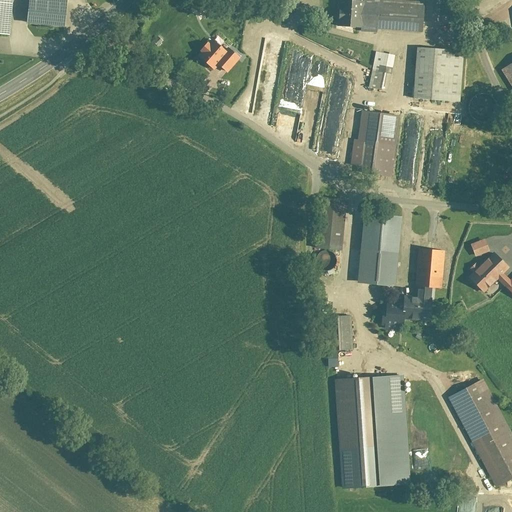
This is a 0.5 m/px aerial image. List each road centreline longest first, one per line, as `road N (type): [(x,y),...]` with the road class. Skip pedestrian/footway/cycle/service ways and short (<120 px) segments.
road 1 (unclassified): [(58,57),(163,80),(401,203),(511,211)]
road 2 (unclassified): [(511,127),(502,118),(468,0)]
